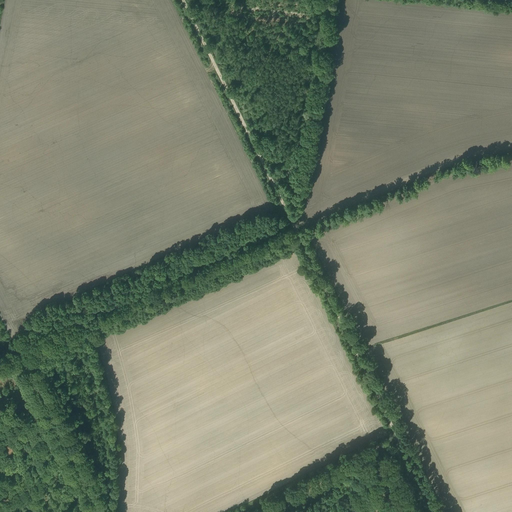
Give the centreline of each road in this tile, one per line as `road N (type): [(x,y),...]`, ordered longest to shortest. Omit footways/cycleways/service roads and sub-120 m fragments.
road 1 (unknown): [(433,511),(182,0)]
road 2 (track): [(0,366),(21,355),(99,511)]
